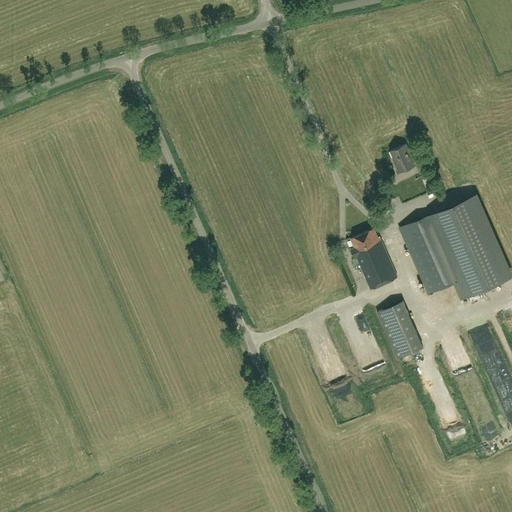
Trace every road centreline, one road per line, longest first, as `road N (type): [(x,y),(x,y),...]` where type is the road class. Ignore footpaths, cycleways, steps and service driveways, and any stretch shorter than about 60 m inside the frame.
road 1 (unclassified): [(325,511),(125,57)]
road 2 (unclassified): [(125,57),(274,22)]
road 3 (unclassified): [(0,104),(125,57)]
